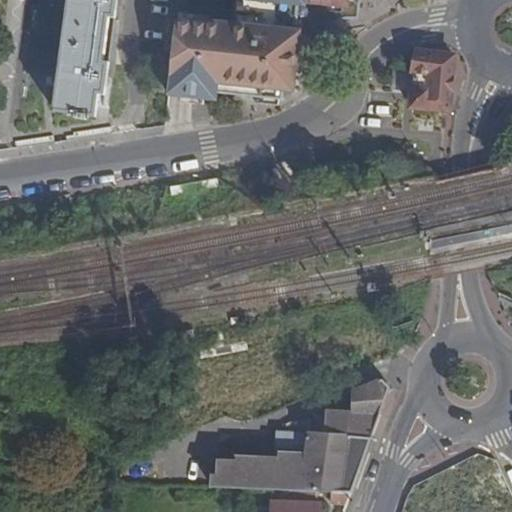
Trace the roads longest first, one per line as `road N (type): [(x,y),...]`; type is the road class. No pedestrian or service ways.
road 1 (residential): [(0,175),(303,125),(333,104),(365,58),(398,31),(475,27)]
road 2 (secondary): [(464,341),(471,157)]
